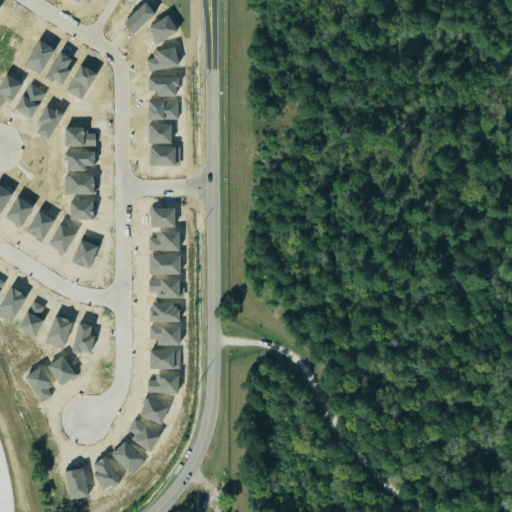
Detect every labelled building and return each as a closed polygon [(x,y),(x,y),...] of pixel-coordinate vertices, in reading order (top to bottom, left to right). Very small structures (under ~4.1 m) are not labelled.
[(0,315),(0,303),(10,286),(26,296),(26,298),(14,317),(13,317),(10,322),(0,315)] [(17,327),(26,312),(24,311),(26,309),(28,310),(33,300),(44,307),(40,314),(45,316),(43,320),(34,336),(17,327)] [(44,342),(62,349),(63,346),(72,322),(71,322),(72,320),(61,317),(54,315),(45,339),(46,339),(44,342)] [(78,321),(86,323),(86,324),(91,325),(89,334),(94,335),(90,353),(81,351),(81,353),(71,351),(72,350),(71,350),(78,321)] [(46,366),(62,355),(76,377),(71,381),(70,379),(61,385),(56,381),(55,382),(54,380),(55,379),(46,366)] [(24,377),(40,366),(52,385),(47,389),(51,395),(41,402),(33,391),(32,392),(30,390),(32,389),(24,377)] [(147,379),(155,379),(155,374),(159,374),(159,373),(178,374),(177,394),(160,393),(160,394),(157,394),(157,393),(146,392),(147,379)] [(140,412),(146,398),(168,407),(161,424),(140,415),(141,412),(140,412)] [(127,429),(137,436),(134,441),(149,451),(160,436),(144,425),(145,424),(143,423),(142,424),(134,419),(127,429)] [(111,454),(116,460),(115,461),(117,463),(119,462),(131,474),(144,462),(124,440),(113,451),(113,452),(111,454)] [(93,474),(97,472),(93,463),(98,460),(104,456),(109,464),(110,463),(112,465),(110,466),(120,483),(111,488),(110,485),(102,490),(93,474)] [(82,468),(77,469),(76,468),(63,471),(70,500),(88,496),(82,468)]
